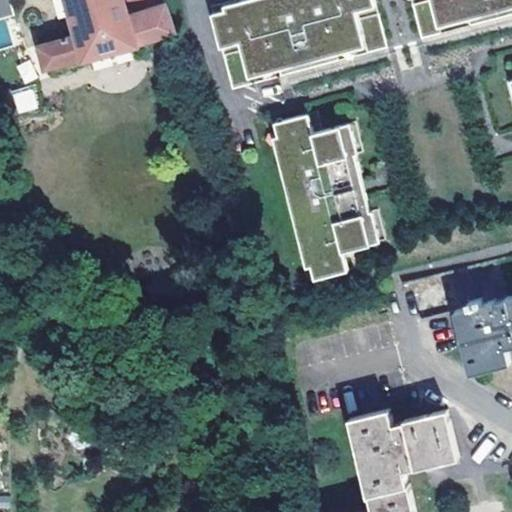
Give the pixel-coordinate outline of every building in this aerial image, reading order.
[(63,0),(78,38),(43,51),(54,79),(173,33),(163,0),(63,0)] [(233,0),(232,0),(213,5),(232,84),(388,47),(376,0),(243,0),(245,5),(235,7),(233,0)] [(511,0),(412,0),(422,39),(511,15),(511,0)] [(11,93),(18,114),(39,107),(32,86),(11,93)] [(363,211),(349,153),(354,151),(346,121),(308,130),(303,111),(271,119),(274,132),(269,133),(301,265),(305,264),(308,277),(341,269),(336,250),(374,240),(367,210),(363,211)] [(511,297),(457,311),(473,373),(511,362),(511,359),(511,355),(508,356),(506,345),(511,343),(511,297)] [(357,511),(417,511),(410,483),(408,483),(404,469),(417,466),(418,468),(428,466),(461,458),(449,411),(404,420),(405,423),(396,425),(393,410),(350,419),(369,496),(371,495),(376,511),(371,511),(362,511),(363,511),(357,511)]
